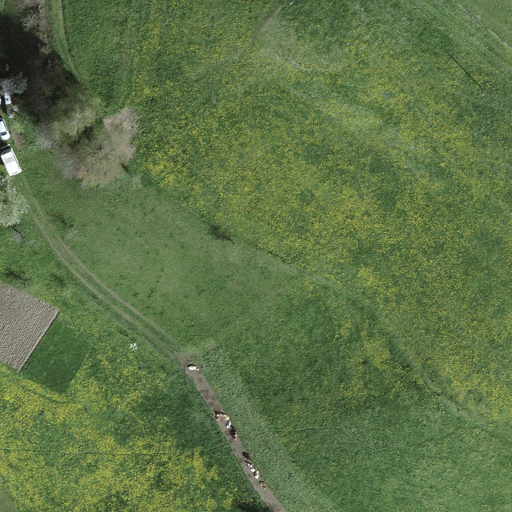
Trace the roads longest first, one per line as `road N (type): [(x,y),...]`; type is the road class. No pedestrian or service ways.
road 1 (track): [(279,511),(193,371),(56,244),(23,189),(0,120)]
road 2 (track): [(57,0),(69,66),(118,137)]
